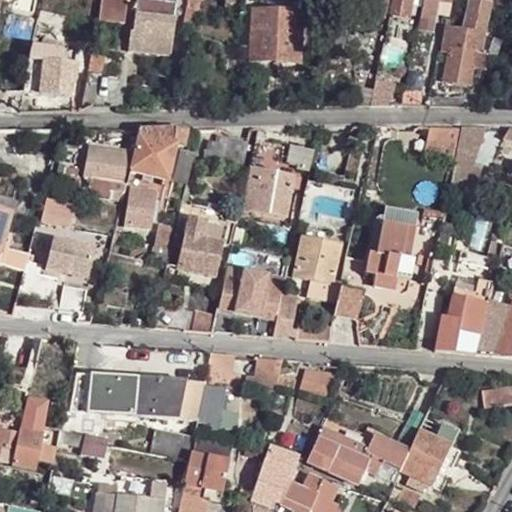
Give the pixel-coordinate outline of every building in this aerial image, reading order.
[(130,0),(101,0),(97,23),(125,26),(127,0),(129,0),(130,0)] [(176,7),(175,7),(175,0),(138,0),(134,33),(131,32),(130,51),(172,56),(176,7)] [(252,0),(252,11),(303,14),(303,2),(252,0)] [(393,0),(390,17),(408,21),(413,0),(393,0)] [(438,0),(442,0),(449,1),(448,0),(424,0),(420,20),(434,21),(435,16),(438,0)] [(449,1),(442,0),(438,0),(435,16),(444,17),(446,11),(447,11),(449,1)] [(439,53),(452,56),(453,49),(481,54),(491,3),(475,0),(466,0),(461,31),(443,27),(439,53)] [(387,8),(345,3),(344,12),(386,17),(387,8)] [(195,25),(197,10),(187,8),(184,23),(195,25)] [(303,14),(252,11),(252,16),(249,61),(300,63),(303,14)] [(252,16),(240,16),(237,60),(249,61),(252,16)] [(408,21),(390,17),(388,26),(406,30),(408,21)] [(39,59),(57,61),(55,76),(69,80),(75,81),(76,65),(60,62),(61,47),(32,43),(29,57),(39,59)] [(468,83),(471,67),(484,70),(486,55),(481,54),(453,49),(452,56),(447,80),(468,83)] [(104,54),(97,53),(96,68),(103,70),(104,54)] [(34,92),(39,59),(29,57),(21,90),(34,92)] [(67,96),(69,80),(55,76),(57,61),(39,59),(34,92),(67,96)] [(87,76),(81,110),(117,110),(118,77),(87,76)] [(353,107),(390,106),(392,91),(354,92),(353,107)] [(427,107),(472,107),(472,97),(430,96),(427,107)] [(19,112),(27,111),(28,98),(21,98),(19,112)] [(450,162),(455,162),(462,128),(431,127),(425,156),(450,162)] [(140,129),(134,152),(131,167),(167,177),(174,150),(175,147),(184,149),(187,128),(140,129)] [(462,128),(455,162),(473,167),(486,128),(462,128)] [(511,128),(510,129),(503,139),(511,141),(511,128)] [(204,150),(201,162),(243,170),(248,142),(216,135),(214,143),(210,142),(208,142),(206,150),(204,150)] [(240,206),(288,214),(291,196),(292,188),(297,189),(299,177),(294,177),(294,173),(280,171),(284,148),(255,142),(240,206)] [(84,196),(122,202),(131,167),(134,152),(85,146),(81,176),(86,177),(84,196)] [(313,155),(290,149),(287,165),(298,167),(296,171),(308,174),(313,155)] [(167,177),(166,180),(182,184),(190,154),(174,150),(167,177)] [(473,167),(455,162),(449,190),(472,197),(482,170),(473,167)] [(78,169),(63,166),(62,176),(77,179),(78,169)] [(154,191),(129,188),(124,226),(149,229),(150,221),(153,202),(154,191)] [(75,208),(46,201),(41,224),(70,229),(75,208)] [(158,203),(153,202),(150,221),(156,222),(158,203)] [(385,218),(384,224),(417,232),(422,215),(388,206),(385,218)] [(238,212),(228,210),(225,222),(236,225),(238,212)] [(0,246),(10,214),(0,211),(0,246)] [(176,266),(214,274),(227,226),(188,217),(176,266)] [(376,226),(372,253),(376,254),(384,224),(385,218),(384,218),(383,218),(382,218),(381,219),(380,219),(379,220),(378,220),(377,221),(377,222),(377,223),(376,223),(376,224),(376,226)] [(377,273),(375,280),(398,285),(400,278),(412,281),(417,261),(410,259),(417,232),(384,224),(376,254),(372,253),(368,270),(377,273)] [(159,227),(155,246),(168,248),(174,230),(159,227)] [(245,230),(235,228),(232,242),(241,244),(245,230)] [(440,232),(437,245),(447,246),(450,234),(440,232)] [(145,239),(122,234),(120,245),(143,249),(145,239)] [(339,246),(301,238),(293,275),(310,279),(332,284),(339,246)] [(87,280),(95,250),(52,240),(45,270),(87,280)] [(29,242),(23,270),(39,273),(45,245),(29,242)] [(485,258),(497,260),(501,244),(489,242),(485,258)] [(218,310),(274,322),(282,291),(284,282),(227,269),(218,310)] [(310,279),(306,295),(328,300),(332,284),(310,279)] [(477,337),(480,325),(487,300),(490,289),(491,284),(477,281),(475,292),(472,301),(454,297),(449,318),(440,316),(432,350),(473,354),(477,337)] [(339,284),(332,313),(357,318),(362,291),(339,284)] [(472,301),(475,292),(457,288),(454,297),(472,301)] [(87,292),(63,289),(59,311),(83,314),(87,292)] [(503,309),(509,312),(510,309),(503,306),(508,294),(490,289),(487,300),(480,325),(502,330),(505,323),(499,321),(503,309)] [(282,291),(272,334),(294,335),(294,338),(326,340),(329,325),(297,324),(297,328),(291,326),(297,294),(282,291)] [(150,327),(175,330),(180,309),(156,304),(150,327)] [(505,323),(509,312),(503,309),(499,321),(505,323)] [(191,330),(211,332),(214,316),(195,311),(191,330)] [(511,357),(511,312),(509,312),(505,323),(502,330),(497,343),(493,355),(511,357)] [(497,343),(502,330),(480,325),(477,337),(477,340),(497,343)] [(476,353),(493,355),(497,343),(477,340),(476,353)] [(231,353),(209,351),(203,380),(202,382),(236,386),(237,375),(229,375),(231,353)] [(280,357),(254,355),(252,373),(244,372),(242,386),(274,389),(274,388),(277,375),(280,357)] [(338,373),(305,369),(299,393),(328,397),(335,381),(338,373)] [(72,370),(68,406),(104,410),(153,414),(177,416),(180,379),(72,370)] [(277,375),(274,388),(292,392),(295,379),(277,375)] [(203,380),(180,379),(177,416),(195,417),(202,382),(203,380)] [(224,387),(202,382),(195,417),(192,430),(214,435),(224,387)] [(511,386),(479,391),(481,405),(511,401),(511,386)] [(57,428),(82,433),(101,437),(104,410),(68,406),(68,411),(60,411),(57,428)] [(192,430),(195,417),(177,416),(153,414),(151,427),(192,431),(192,430)] [(326,415),(321,426),(336,433),(369,447),(374,437),(326,415)] [(417,432),(432,438),(437,426),(423,420),(417,432)] [(417,432),(408,452),(400,470),(407,473),(403,482),(420,490),(424,481),(429,483),(434,472),(440,458),(446,443),(450,445),(456,431),(439,424),(437,426),(432,438),(417,432)] [(321,426),(316,437),(332,444),(336,433),(321,426)] [(187,459),(192,431),(151,427),(148,452),(187,459)] [(39,436),(37,445),(53,448),(55,439),(57,431),(40,428),(39,436)] [(80,443),(82,433),(57,428),(57,431),(55,439),(80,443)] [(214,435),(192,430),(192,431),(187,459),(183,482),(178,511),(203,511),(207,499),(218,501),(232,439),(214,435)] [(32,469),(33,461),(37,445),(39,436),(16,431),(16,435),(0,432),(0,448),(12,452),(10,463),(10,464),(32,469)] [(79,452),(102,456),(105,441),(105,437),(101,437),(82,433),(80,443),(79,452)] [(365,458),(369,447),(336,433),(332,444),(365,458)] [(306,459),(355,481),(363,472),(370,460),(365,458),(332,444),(316,437),(306,459)] [(408,452),(374,437),(369,447),(365,458),(370,460),(378,464),(399,473),(400,470),(408,452)] [(53,448),(37,445),(33,461),(51,465),(53,448)] [(12,452),(0,448),(0,461),(10,463),(12,452)] [(267,455),(263,469),(282,474),(281,477),(288,478),(293,465),(267,455)] [(440,458),(434,472),(440,474),(446,460),(440,458)] [(378,464),(370,460),(363,472),(372,476),(378,464)] [(252,498),(272,506),(281,477),(282,474),(263,469),(252,498)] [(161,501),(165,480),(120,475),(118,494),(151,499),(161,501)] [(290,482),(277,511),(320,511),(323,508),(328,511),(333,503),(327,499),(333,488),(304,476),(299,486),(290,482)] [(419,493),(403,485),(397,499),(413,506),(419,493)] [(115,511),(118,494),(97,491),(93,511),(115,511)] [(149,511),(151,499),(118,494),(115,511),(149,511)] [(252,498),(247,511),(268,511),(272,506),(252,498)] [(159,511),(161,501),(151,499),(149,511),(159,511)]
